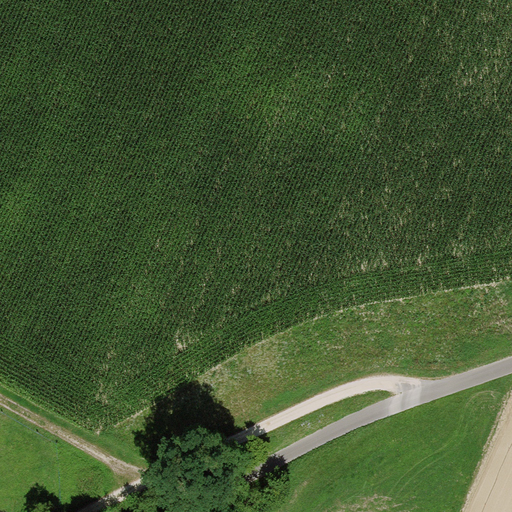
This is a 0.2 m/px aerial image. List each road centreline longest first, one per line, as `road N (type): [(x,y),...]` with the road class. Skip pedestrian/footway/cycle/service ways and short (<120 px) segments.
road 1 (residential): [(178,511),(297,446),(511,361)]
road 2 (track): [(98,511),(274,421),(378,380),(430,389)]
road 3 (track): [(0,398),(156,482)]
